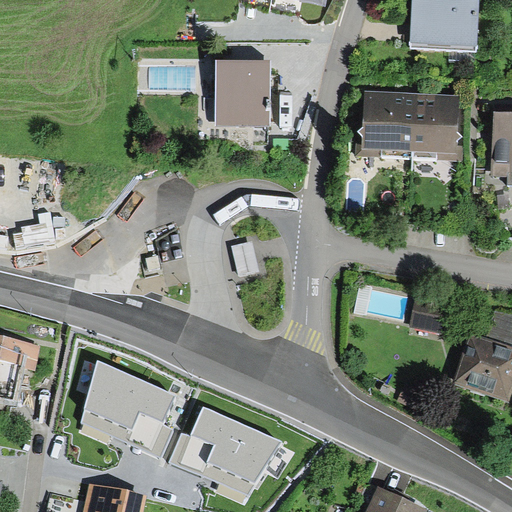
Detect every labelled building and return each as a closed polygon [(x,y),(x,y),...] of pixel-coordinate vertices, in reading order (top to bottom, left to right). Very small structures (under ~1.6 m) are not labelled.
[(473,2),(439,0),(404,0),(402,52),(471,55),(473,2)] [(261,61),(207,64),(210,130),(264,127),(261,61)] [(452,99),(360,95),(357,156),(450,159),(452,99)] [(511,115),(483,115),(482,184),(511,184),(511,115)] [(251,243),(232,247),(238,278),(257,275),(251,243)] [(416,329),(447,336),(453,312),(422,305),(416,329)] [(511,314),(491,310),(484,337),(511,343),(511,314)] [(511,380),(511,349),(466,336),(450,391),(505,406),(511,380)] [(38,349),(0,340),(0,396),(27,402),(38,349)] [(173,396),(99,363),(83,421),(160,454),(171,430),(161,426),(173,396)] [(279,442),(204,409),(192,439),(183,435),(172,462),(248,493),(279,442)] [(83,511),(143,511),(147,497),(90,485),(83,511)] [(421,511),(422,511),(372,489),(361,511),(421,511)]
